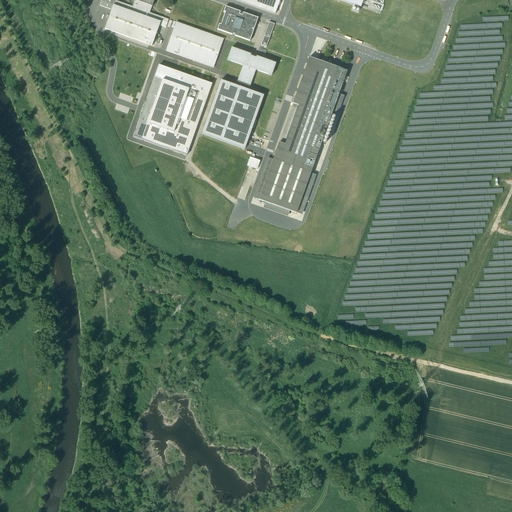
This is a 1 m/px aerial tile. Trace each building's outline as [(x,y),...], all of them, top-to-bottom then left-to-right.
[(154,0),(133,0),(135,1),(132,7),(115,1),(105,29),(152,46),(157,32),(162,18),(149,13),(152,7),(154,0)] [(240,12),(225,7),(223,12),(226,13),(225,14),(221,24),(222,24),(221,25),(219,24),(217,30),(232,35),(232,34),(235,35),(235,36),(250,41),(252,36),(249,35),(250,34),(254,24),(253,24),(254,23),(256,24),(258,18),(243,13),(242,16),(239,15),(240,12)] [(269,22),(261,45),(266,47),(275,24),(269,22)] [(223,39),(176,23),(166,51),(213,68),(223,39)] [(142,61),(145,52),(135,48),(132,58),(142,61)] [(256,58),(250,56),(251,55),(231,48),(227,60),(243,66),(236,86),(221,81),(201,134),(244,149),(245,146),(263,96),(248,90),(256,70),(271,76),(276,64),(256,57),(256,58)] [(309,58),(258,200),(296,213),(321,143),(325,145),(335,117),(331,115),(347,71),(309,58)] [(258,169),(261,160),(250,156),(247,165),(258,169)]
